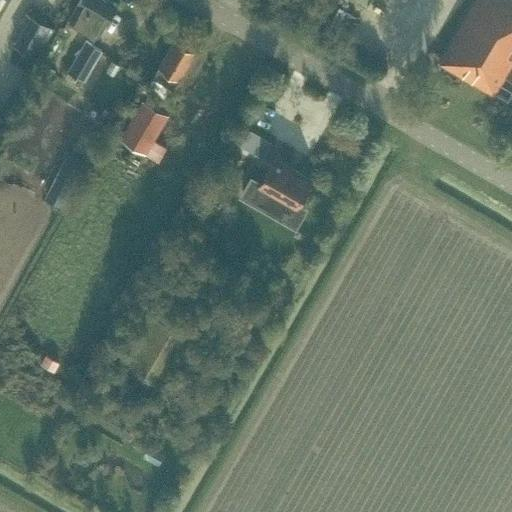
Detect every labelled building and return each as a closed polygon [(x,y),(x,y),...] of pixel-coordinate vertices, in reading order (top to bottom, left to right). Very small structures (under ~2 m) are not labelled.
[(111,0),(80,0),(71,17),(100,34),(117,3),(111,0)] [(511,0),(474,0),(440,61),(496,93),(506,74),(511,77),(511,0)] [(39,55),(56,27),(26,10),(9,38),(39,55)] [(85,80),(104,49),(87,38),(68,70),(85,80)] [(159,66),(153,76),(171,86),(177,76),(181,78),(198,50),(174,38),(159,65),(159,66)] [(155,138),(170,113),(145,98),(122,137),(160,159),(168,145),(155,138)] [(272,139),(251,127),(242,143),(263,155),(272,139)] [(63,206),(79,173),(87,158),(70,148),(62,165),(46,197),(63,206)] [(306,204),(301,200),(314,177),(275,154),(261,178),(254,174),(243,194),(295,224),(306,204)] [(161,385),(190,335),(151,314),(144,327),(148,330),(128,367),(161,385)] [(54,370),(59,361),(46,354),(41,363),(54,370)] [(118,375),(106,396),(122,405),(134,384),(118,375)]
